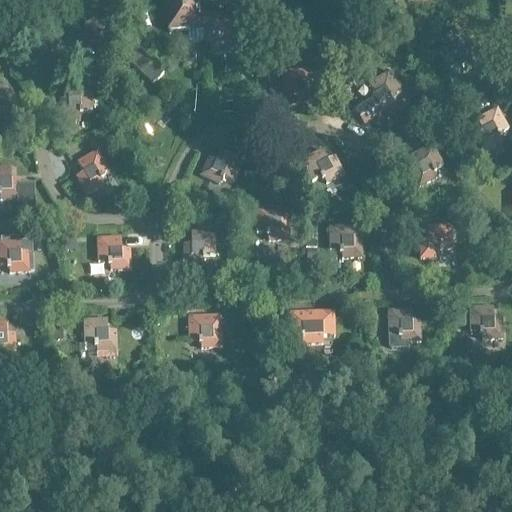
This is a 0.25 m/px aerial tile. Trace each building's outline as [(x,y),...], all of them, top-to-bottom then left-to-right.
[(198,0),(168,0),(164,0),(165,34),(203,33),(203,48),(236,46),(235,14),(199,16),(198,0)] [(294,0),(279,0),(277,2),(286,14),(297,3),(294,0)] [(67,27),(63,22),(52,31),(54,33),(54,35),(56,37),(67,27)] [(444,62),(436,65),(447,86),(465,76),(460,67),(471,61),(460,40),(461,40),(455,29),(439,38),(445,48),(437,52),(444,62)] [(125,37),(111,51),(128,67),(130,65),(151,86),(162,75),(140,55),(142,53),(125,37)] [(305,72),(282,72),(283,107),(296,107),(296,105),(316,105),(315,83),(318,83),(317,77),(316,77),(315,71),(305,72)] [(369,103),(356,112),(366,128),(377,120),(395,108),(389,100),(400,93),(387,73),(366,86),(374,97),(367,101),(369,103)] [(2,88),(0,88),(0,121),(14,121),(12,98),(3,100),(2,88)] [(65,101),(57,101),(58,123),(79,123),(79,113),(91,113),(90,89),(65,90),(65,101)] [(233,105),(222,106),(222,116),(234,115),(233,105)] [(481,132),(473,137),(482,155),(501,145),(496,135),(506,129),(496,111),(474,122),(481,132)] [(115,144),(110,136),(102,141),(107,149),(115,144)] [(415,168),(406,174),(417,191),(436,181),(430,171),(441,165),(429,146),(408,158),(415,168)] [(321,151),(299,163),(311,183),(322,176),(327,186),(345,176),(335,158),(327,162),(321,151)] [(83,174),(76,179),(86,198),(104,187),(99,178),(109,172),(97,152),(76,165),(83,174)] [(207,159),(198,178),(217,188),(221,179),(232,184),(243,162),(220,152),(215,163),(207,159)] [(9,169),(0,169),(0,203),(18,203),(18,215),(34,214),(33,187),(20,187),(20,182),(10,181),(9,169)] [(278,210),(254,211),(255,236),(266,235),(265,244),(288,243),(287,223),(278,223),(278,210)] [(448,213),(448,223),(464,222),(464,212),(448,213)] [(363,228),(329,229),(330,252),(343,252),(343,262),(364,261),(363,228)] [(419,241),(419,263),(439,262),(439,252),(451,253),(451,228),(428,228),(428,241),(419,241)] [(180,246),(180,268),(202,268),(202,258),(214,258),(214,234),(189,234),(189,246),(180,246)] [(1,243),(0,242),(0,267),(7,267),(7,276),(29,276),(34,276),(31,239),(0,239),(1,243)] [(120,239),(94,241),(95,264),(108,265),(109,274),(129,273),(129,251),(120,250),(120,239)] [(314,252),(305,252),(306,262),(314,262),(314,252)] [(492,309),(467,310),(467,333),(479,333),(479,342),(501,342),(500,321),(492,321),(492,309)] [(410,312),(386,312),(386,337),(388,337),(388,348),(391,350),(407,351),(410,348),(410,345),(420,345),(419,323),(410,323),(410,312)] [(333,313),(287,315),(288,339),(301,339),(300,347),(321,348),(321,339),(333,339),(333,313)] [(221,317),(187,318),(187,342),(200,342),(200,352),(221,352),(221,329),(221,317)] [(81,322),(81,346),(94,346),(94,355),(116,355),(115,333),(106,333),(105,321),(81,322)] [(0,324),(0,358),(14,358),(14,336),(5,336),(4,324),(0,324)] [(63,330),(52,330),(52,342),(63,342),(63,330)] [(34,332),(34,341),(46,341),(45,331),(34,332)]
